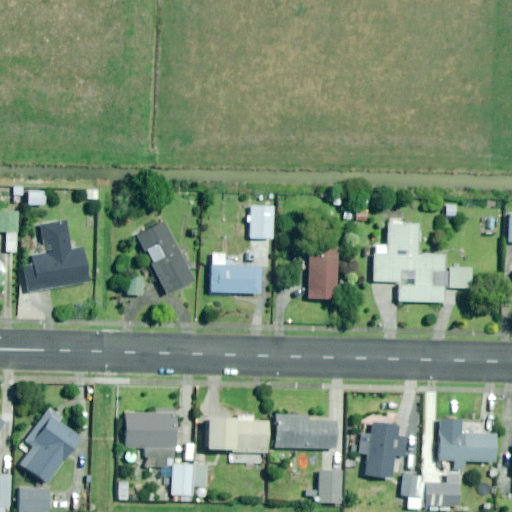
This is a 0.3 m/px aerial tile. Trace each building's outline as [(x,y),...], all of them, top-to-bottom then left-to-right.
[(21,188),(11,187),(10,203),(20,203),(21,188)] [(43,192),(25,191),(25,206),(42,206),(43,192)] [(271,208),(249,207),(247,238),(270,240),(271,208)] [(16,214),(0,213),(0,232),(4,233),(4,252),(15,253),(16,214)] [(192,281),(160,220),(133,234),(164,295),(192,281)] [(69,249),(65,222),(37,227),(41,253),(29,256),(30,265),(21,267),(25,293),(87,283),(81,247),(69,249)] [(443,267),(443,256),(415,255),(416,225),(386,224),(386,246),(374,246),(373,282),(397,282),(396,301),(442,303),(442,288),(469,289),(469,268),(443,267)] [(334,300),(335,251),(306,250),(305,300),(334,300)] [(222,254),(209,254),(208,292),(257,294),(257,267),(222,266),(222,254)] [(139,276),(125,277),(126,296),(140,295),(139,276)] [(67,320),(68,308),(56,308),(56,320),(67,320)] [(144,448),(143,468),(166,468),(166,458),(173,458),(173,408),(154,408),(154,413),(124,413),(123,448),(144,448)] [(58,418),(46,409),(23,441),(31,447),(18,465),(45,484),(78,437),(56,421),(58,418)] [(333,419),(274,417),(273,447),(331,450),(333,419)] [(266,422),(204,418),(202,450),(264,454),(266,422)] [(395,425),(370,422),(368,438),(358,437),(356,453),(365,454),(362,475),(389,478),(391,456),(403,457),(405,436),(394,435),(395,425)] [(494,435),(437,431),(435,460),(452,461),(451,469),(462,470),(463,461),(492,462),(494,435)] [(191,496),(191,486),(192,465),(171,464),(169,495),(191,496)] [(192,465),(191,486),(205,487),(206,466),(192,465)] [(339,503),(339,471),(317,471),(317,503),(339,503)] [(0,511),(9,511),(10,475),(0,474),(0,511)] [(416,475),(400,474),(399,504),(414,505),(416,475)] [(45,511),(46,489),(18,488),(17,511),(45,511)]
